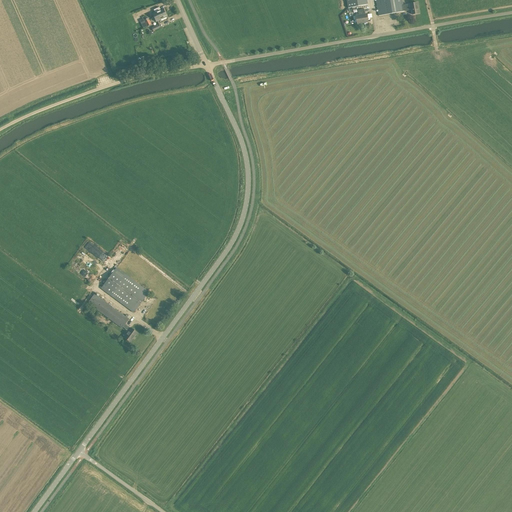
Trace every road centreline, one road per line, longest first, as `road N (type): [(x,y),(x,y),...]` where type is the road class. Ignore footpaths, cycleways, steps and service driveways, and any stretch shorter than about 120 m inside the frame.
road 1 (tertiary): [(79,450),(227,248),(245,208),(242,143),(206,64)]
road 2 (unclassified): [(206,64),(511,12)]
road 3 (track): [(217,89),(511,35)]
road 4 (unclassified): [(0,129),(105,86),(206,64)]
